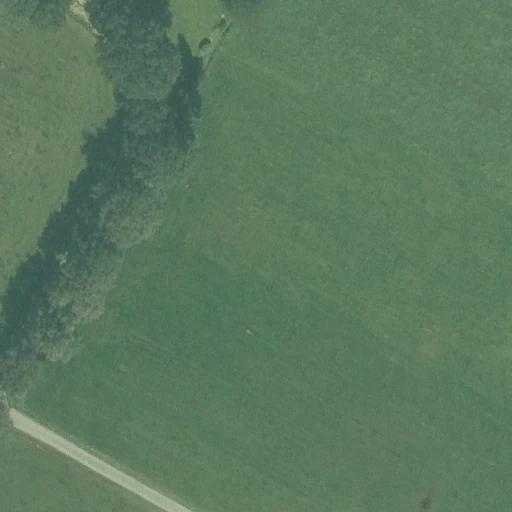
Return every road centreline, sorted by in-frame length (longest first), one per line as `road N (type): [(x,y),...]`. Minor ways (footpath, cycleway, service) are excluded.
road 1 (unclassified): [(0,367),(141,121),(136,48),(100,0)]
road 2 (unclassified): [(0,414),(176,511)]
